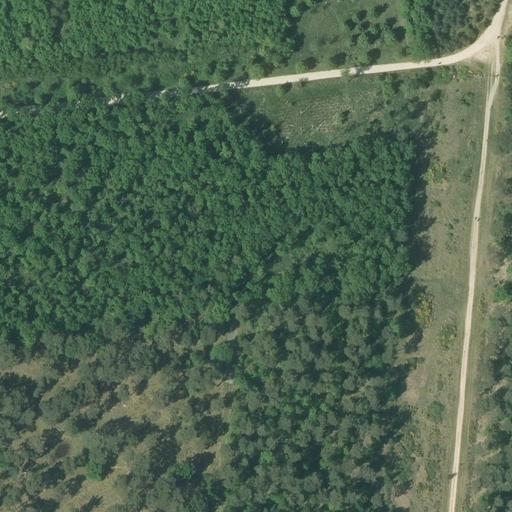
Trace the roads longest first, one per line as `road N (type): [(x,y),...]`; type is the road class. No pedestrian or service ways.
road 1 (track): [(0,115),(497,55)]
road 2 (track): [(455,511),(497,55)]
